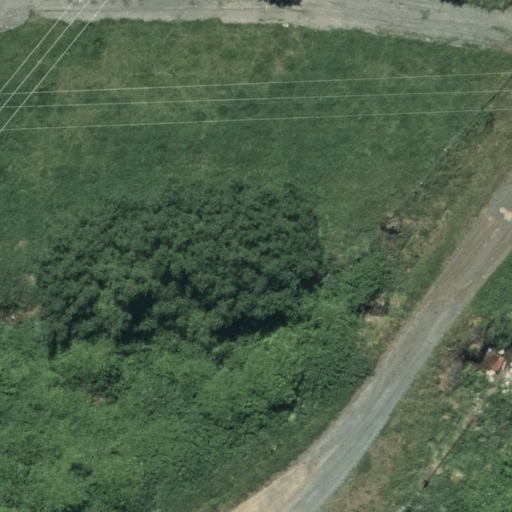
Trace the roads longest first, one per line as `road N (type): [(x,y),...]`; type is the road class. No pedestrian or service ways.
road 1 (track): [(511,216),(356,430),(263,511)]
road 2 (track): [(511,45),(220,0)]
